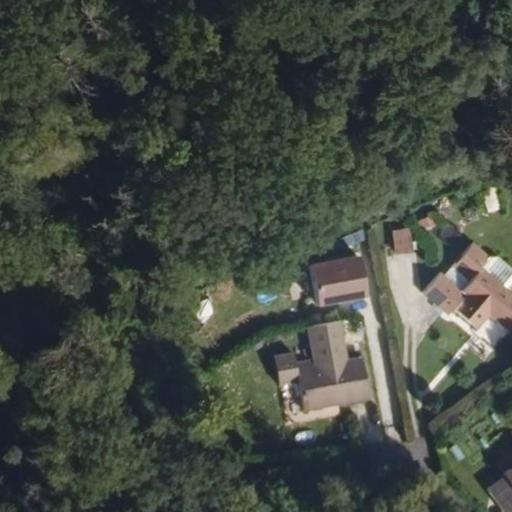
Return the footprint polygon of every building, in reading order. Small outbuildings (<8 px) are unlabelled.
[(407,230),(388,232),(396,288),(414,286),(407,230)] [(363,299),(354,252),(304,261),(313,309),(363,299)] [(503,310),(481,295),(456,278),(462,268),(446,257),(421,293),(416,290),(403,309),(426,324),(433,316),(455,331),(464,318),(488,333),(503,310)] [(487,278),(470,267),(462,268),(456,278),(481,295),(488,286),(487,278)] [(391,300),(383,269),(370,274),(377,305),(391,300)] [(302,376),(347,367),(345,355),(297,362),(299,368),(302,376)] [(354,401),(347,367),(302,376),(299,368),(282,372),(291,416),(354,401)] [(511,511),(511,463),(493,474),(472,485),(486,511),(507,511),(509,511),(511,511)]
